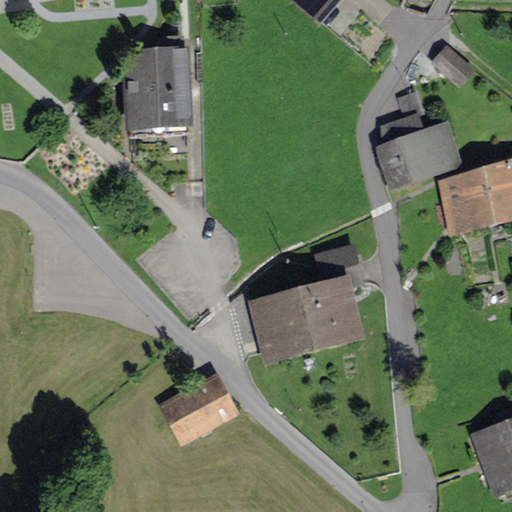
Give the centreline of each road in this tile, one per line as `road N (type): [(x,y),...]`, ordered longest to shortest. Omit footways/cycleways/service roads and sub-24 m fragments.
road 1 (residential): [(436,0),(377,96),(368,131),(416,511)]
road 2 (unclassified): [(0,174),(45,197),(190,345),(377,511)]
